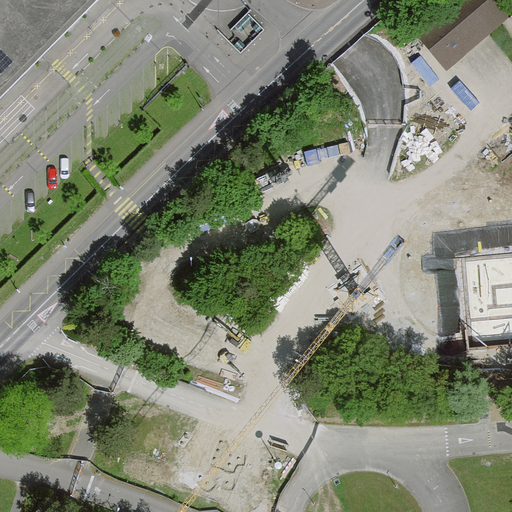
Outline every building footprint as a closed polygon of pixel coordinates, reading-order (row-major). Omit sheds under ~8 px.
[(0,0),(0,102),(48,55),(102,0),(0,0)] [(511,1),(511,0),(454,0),(415,36),(448,73),(511,19),(511,1)] [(418,114),(440,138),(464,116),(441,92),(418,114)] [(393,343),(511,349),(511,224),(505,224),(504,231),(439,228),(440,221),(399,219),(393,343)] [(31,423),(24,451),(37,454),(44,426),(31,423)] [(251,488),(238,511),(268,511),(275,501),(251,488)]
